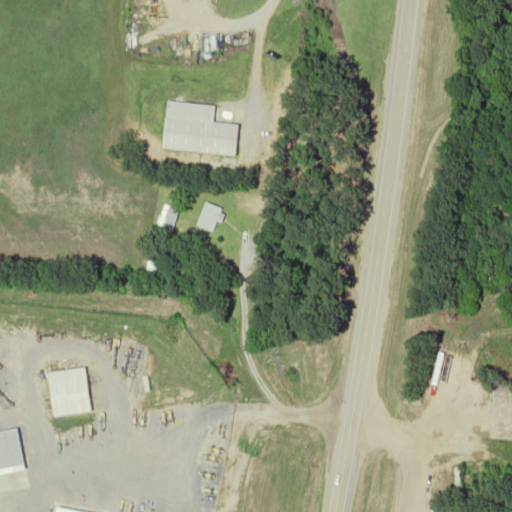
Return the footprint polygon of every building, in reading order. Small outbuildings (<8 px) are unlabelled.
[(163,148),(235,156),(238,125),(213,122),(214,106),(167,101),(163,148)] [(214,233),(224,210),(206,202),(196,225),(214,233)] [(171,229),(177,211),(168,209),(162,226),(171,229)] [(55,417),(92,413),(88,369),(50,373),(55,417)] [(25,466),(19,429),(0,432),(0,465),(1,470),(25,466)]
